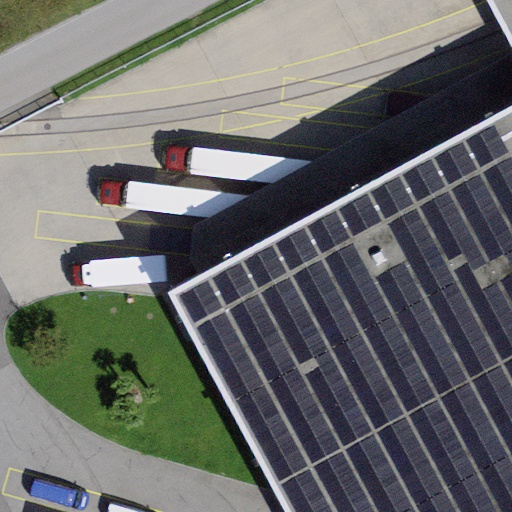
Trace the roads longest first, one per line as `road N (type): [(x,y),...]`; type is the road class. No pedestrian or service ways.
road 1 (unclassified): [(164,0),(0,83)]
road 2 (unknown): [(166,511),(0,448)]
